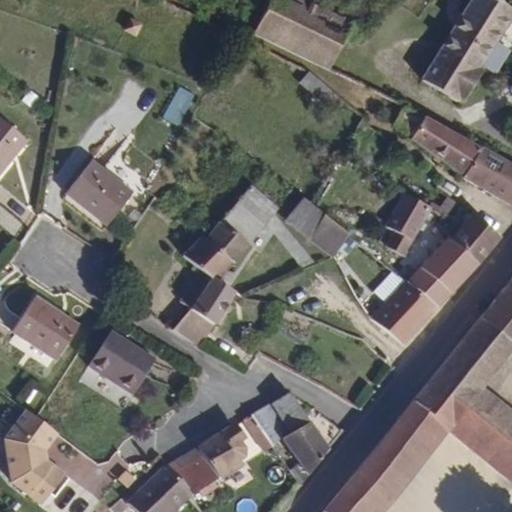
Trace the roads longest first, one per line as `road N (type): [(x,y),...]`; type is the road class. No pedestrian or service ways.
road 1 (residential): [(51,259),(243,391),(265,372),(365,431)]
road 2 (residential): [(365,431),(511,253)]
